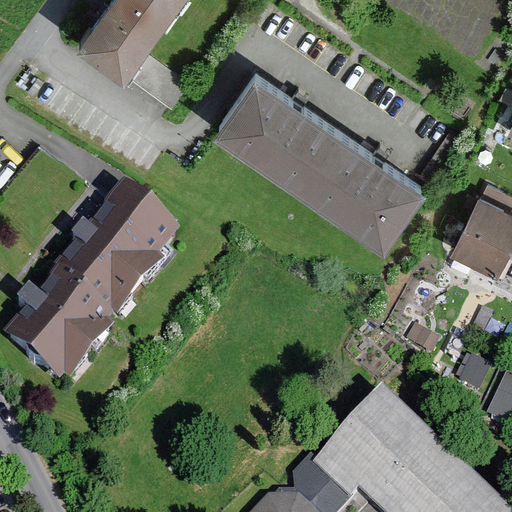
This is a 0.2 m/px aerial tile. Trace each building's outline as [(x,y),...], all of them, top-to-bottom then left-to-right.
[(174,3),(169,0),(111,0),(92,26),(90,25),(79,40),(124,72),(124,71),(171,106),(188,83),(141,48),(174,3)] [(306,175),(338,128),(255,71),(223,118),(306,175)] [(338,128),(306,175),(388,232),(421,184),(338,128)] [(454,249),(495,269),(511,233),(511,195),(488,184),(481,197),(480,196),(454,249)] [(132,191),(55,280),(107,324),(183,235),(132,191)] [(55,384),(107,324),(55,280),(4,339),(55,384)] [(456,375),(479,388),(493,364),(469,351),(456,375)] [(362,493),(381,511),(504,511),(386,393),(313,465),(351,504),(362,493)] [(509,399),(501,395),(492,414),(501,418),(509,399)] [(341,511),(351,504),(313,465),(310,459),(271,495),(299,495),(319,511),(341,511)] [(319,511),(299,495),(271,495),(253,511),(319,511)]
